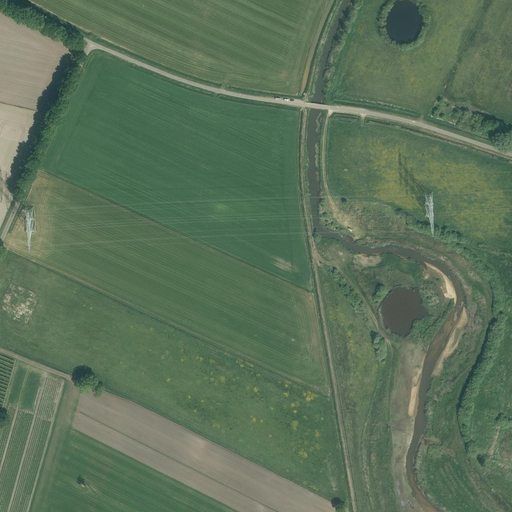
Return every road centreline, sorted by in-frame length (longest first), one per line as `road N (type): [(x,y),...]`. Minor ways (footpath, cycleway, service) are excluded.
road 1 (unclassified): [(511,154),(393,117),(204,87),(90,43)]
road 2 (unclassified): [(0,242),(90,43)]
